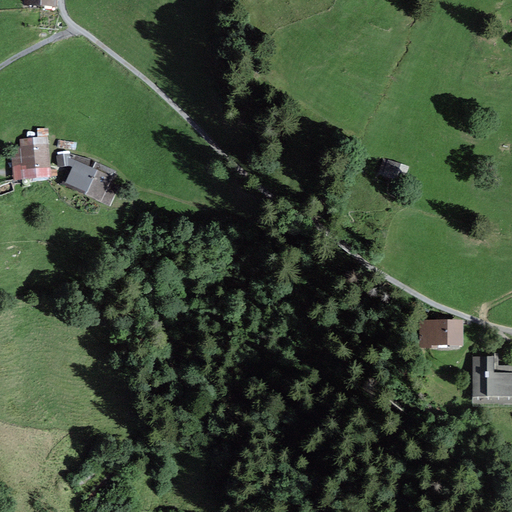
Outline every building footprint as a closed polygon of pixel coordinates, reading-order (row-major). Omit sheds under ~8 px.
[(24,168),(24,177),(48,175),(44,138),(22,140),(22,149),(13,149),(14,169),(24,168)] [(97,171),(99,165),(68,155),(67,156),(68,156),(69,164),(68,164),(69,170),(64,181),(67,183),(87,192),(97,171)] [(68,156),(67,156),(60,157),(61,165),(68,164),(69,164),(68,156)] [(385,174),(402,179),(405,168),(384,162),(381,169),(386,171),(385,174)] [(115,172),(99,165),(97,171),(87,192),(110,203),(117,187),(109,184),(115,172)] [(436,324),(421,324),(421,342),(459,343),(459,324),(445,324),(445,319),(436,319),(436,324)] [(477,396),(511,395),(511,365),(494,366),(494,357),(476,358),(476,359),(477,396)]
